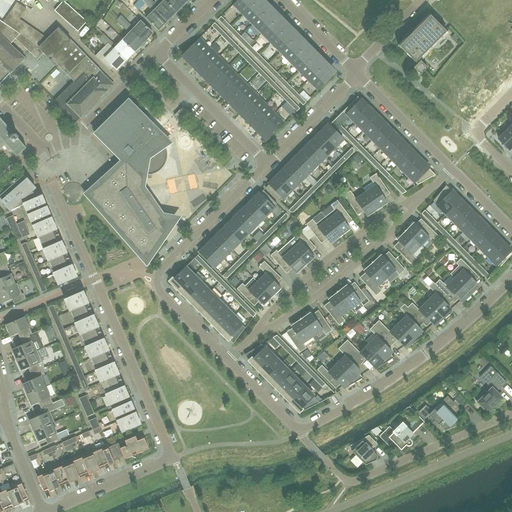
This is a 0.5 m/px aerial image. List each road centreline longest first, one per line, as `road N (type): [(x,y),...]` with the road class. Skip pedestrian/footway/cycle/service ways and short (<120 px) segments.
road 1 (residential): [(175,459),(55,189)]
road 2 (residential): [(268,163),(159,276),(162,292),(228,360)]
road 3 (residential): [(300,435),(403,375),(511,279)]
road 4 (residential): [(511,415),(354,483),(300,435)]
road 5 (residential): [(420,200),(326,261),(253,339)]
road 6 (residential): [(253,339),(341,280),(420,200)]
road 7 (residential): [(338,511),(511,436)]
road 8 (residential): [(157,52),(268,163)]
road 9 (residential): [(50,511),(175,459)]
road 10 (residential): [(358,72),(452,169)]
road 11 (residential): [(358,72),(268,163)]
